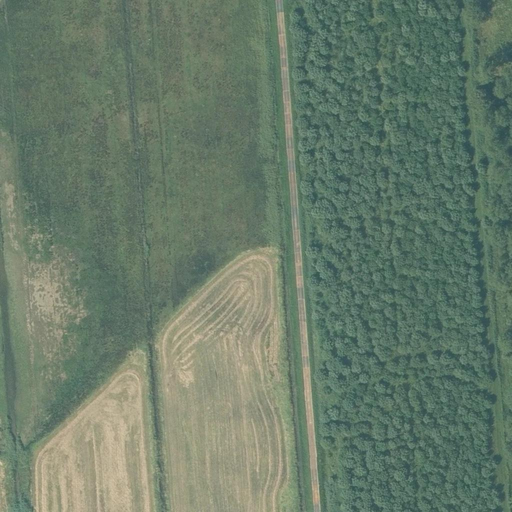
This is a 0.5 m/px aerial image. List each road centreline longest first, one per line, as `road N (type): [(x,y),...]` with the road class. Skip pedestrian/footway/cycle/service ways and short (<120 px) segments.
road 1 (track): [(501,511),(458,0)]
road 2 (track): [(316,511),(277,0)]
